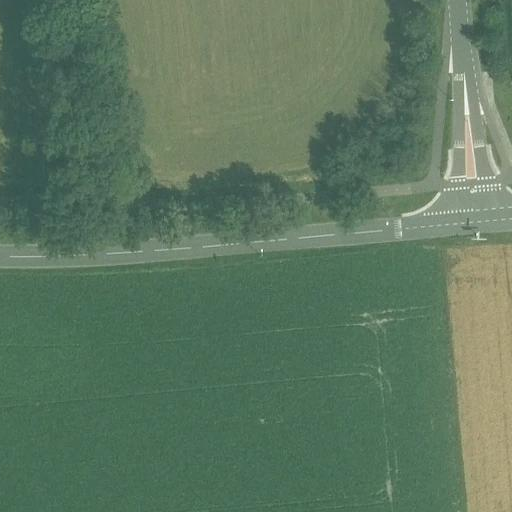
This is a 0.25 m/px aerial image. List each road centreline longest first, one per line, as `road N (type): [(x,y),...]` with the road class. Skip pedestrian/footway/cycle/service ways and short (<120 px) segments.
road 1 (secondary): [(470,224),(0,255)]
road 2 (tertiary): [(470,224),(458,0)]
